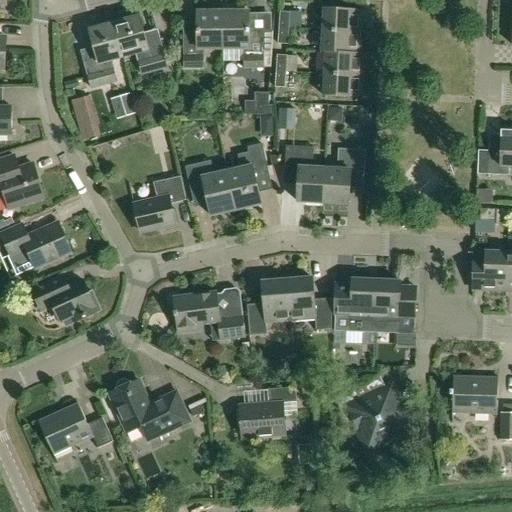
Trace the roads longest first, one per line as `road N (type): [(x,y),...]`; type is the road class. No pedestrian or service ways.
road 1 (residential): [(511,332),(478,330),(459,316),(428,255),(397,246),(229,249),(130,277)]
road 2 (residential): [(130,277),(45,109),(40,7)]
road 3 (residential): [(0,387),(121,335)]
road 4 (residential): [(511,95),(483,93),(484,0)]
